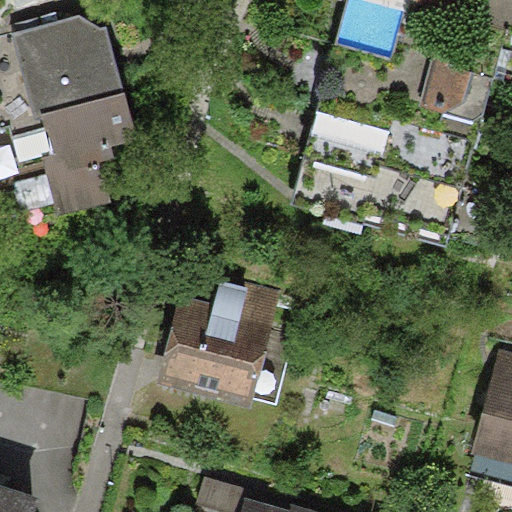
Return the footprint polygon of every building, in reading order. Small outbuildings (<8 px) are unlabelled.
[(305,144),(285,209),(365,231),(367,226),(449,248),(509,36),(450,20),(375,0),(347,0),(339,31),(319,98),(316,106),(305,144)] [(375,0),(450,20),(459,0),(375,0)] [(103,16),(0,39),(0,115),(5,138),(44,129),(63,214),(110,203),(99,155),(133,148),(103,16)] [(215,304),(181,295),(156,389),(249,413),(281,293),(222,278),(215,304)] [(511,355),(500,352),(474,457),(511,466),(511,355)] [(234,511),(241,488),(207,479),(199,507),(216,511),(234,511)] [(0,511),(35,511),(40,499),(0,487),(0,511)] [(314,511),(291,505),(289,511),(279,511),(250,503),(247,511),(314,511)]
